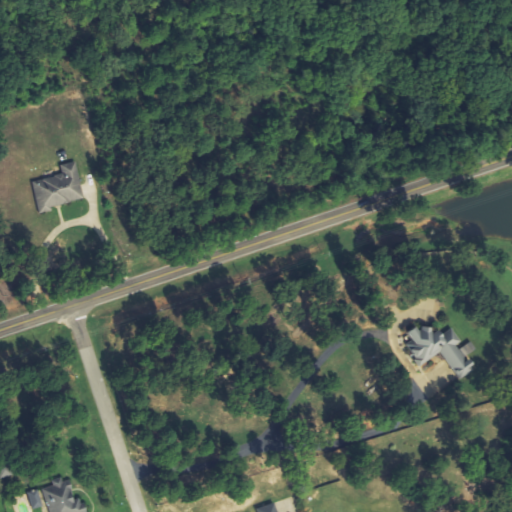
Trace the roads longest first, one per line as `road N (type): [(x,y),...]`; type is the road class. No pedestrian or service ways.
road 1 (secondary): [(0,330),(511,156)]
road 2 (residential): [(139,511),(71,306)]
